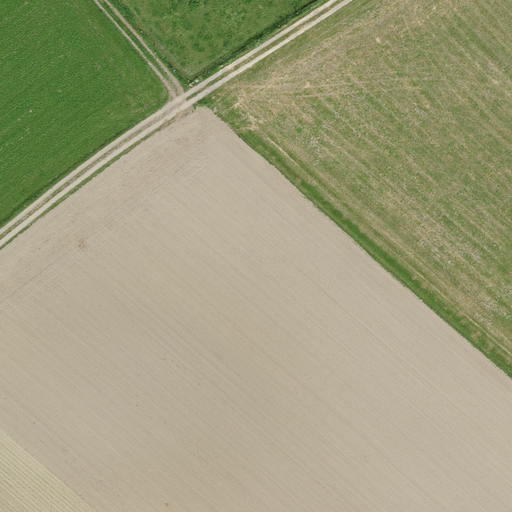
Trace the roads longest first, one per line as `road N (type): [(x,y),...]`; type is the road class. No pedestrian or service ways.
road 1 (track): [(344,0),(184,100),(0,237)]
road 2 (track): [(184,100),(96,0)]
